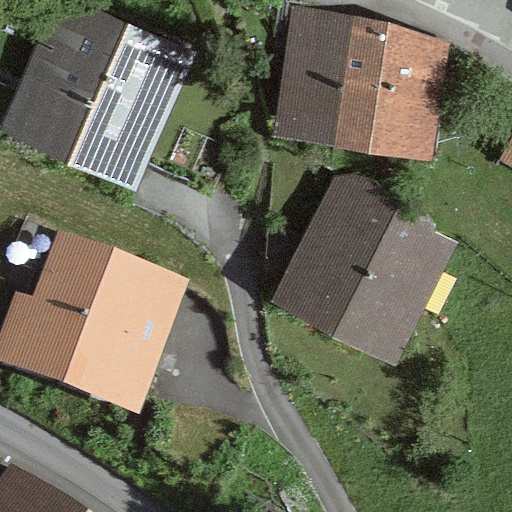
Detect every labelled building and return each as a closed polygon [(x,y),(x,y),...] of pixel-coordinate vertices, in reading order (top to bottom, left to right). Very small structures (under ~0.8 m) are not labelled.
[(213,177),(237,127),(227,98),(168,71),(173,59),(69,10),(52,47),(0,22),(0,67),(36,85),(24,110),(128,158),(136,141),(213,177)] [(291,59),(282,119),(335,128),(351,21),(298,14),(294,39),(274,37),(271,56),(291,59)] [(399,24),(352,16),(351,21),(335,128),(425,142),(434,92),(413,89),(422,33),(399,24)] [(382,338),(421,265),(433,271),(448,242),(416,225),(422,213),(360,176),(356,182),(342,174),(309,239),(267,220),(264,255),(293,270),(283,286),(382,338)] [(135,397),(152,349),(137,344),(161,279),(70,246),(71,242),(26,224),(12,261),(36,270),(5,350),(135,397)] [(73,511),(18,469),(0,493),(0,511),(73,511)]
